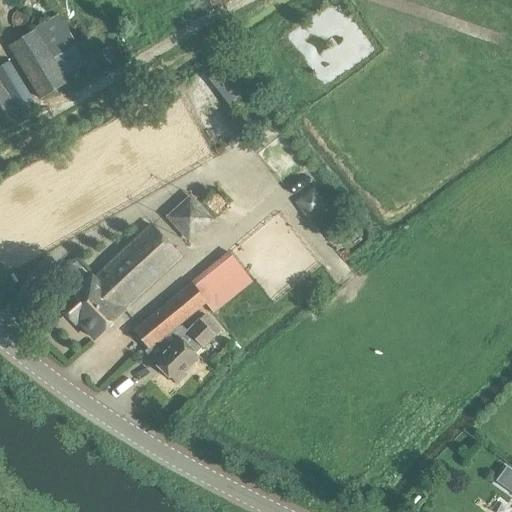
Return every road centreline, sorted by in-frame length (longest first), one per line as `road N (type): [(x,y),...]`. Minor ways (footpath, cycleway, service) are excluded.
road 1 (tertiary): [(277,511),(121,427),(0,335)]
road 2 (track): [(243,0),(0,145)]
road 3 (track): [(511,303),(349,511)]
road 4 (track): [(503,39),(387,0)]
